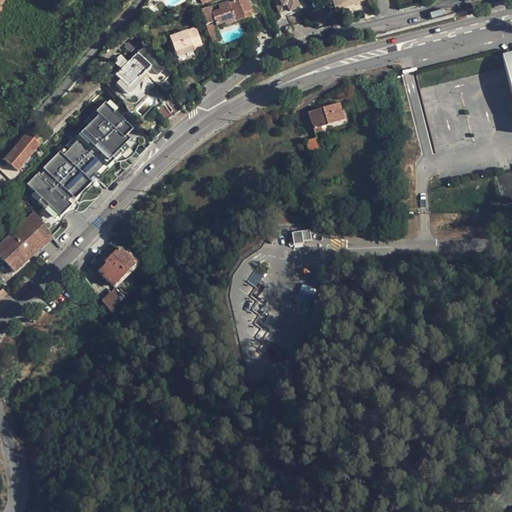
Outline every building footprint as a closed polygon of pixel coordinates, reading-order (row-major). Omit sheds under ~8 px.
[(245,18),(243,13),(251,10),(247,0),(237,0),(219,6),(220,10),(212,12),(217,25),(225,22),(226,25),(245,18)] [(299,7),(295,0),(274,0),(280,13),(289,10),(289,11),(299,7)] [(214,22),(209,7),(200,10),(206,25),(212,22),(214,22)] [(152,20),(142,8),(135,15),(144,26),(152,20)] [(292,26),(288,15),(272,22),(277,32),(292,26)] [(219,41),(212,22),(206,25),(213,43),(219,41)] [(202,45),(196,29),(170,37),(174,51),(192,45),(193,47),(202,45)] [(194,51),(193,47),(192,45),(174,51),(177,57),(194,51)] [(139,78),(151,66),(137,52),(128,62),(121,69),(116,75),(128,88),(138,77),(139,78)] [(511,52),(503,55),(511,92),(511,52)] [(121,69),(128,62),(126,60),(119,67),(121,69)] [(94,109),(98,113),(107,103),(86,86),(70,105),(77,111),(75,113),(75,115),(75,116),(75,118),(76,119),(78,120),(80,121),(81,121),(82,121),(83,121),(84,120),(85,119),(94,109)] [(341,109),(339,104),(329,107),(331,112),(341,109)] [(345,120),(341,109),(331,112),(329,107),(308,113),(313,129),(321,127),(345,120)] [(91,125),(100,114),(98,113),(94,109),(85,119),(91,125)] [(63,144),(73,134),(58,119),(48,129),(63,144)] [(39,146),(28,131),(20,141),(34,153),(39,146)] [(321,153),(316,138),(306,141),(306,144),(309,153),(310,156),(321,153)] [(18,172),(34,153),(20,141),(4,160),(18,172)] [(511,170),(497,173),(502,201),(511,198),(511,170)] [(0,258),(14,273),(52,237),(34,213),(0,245),(0,258)] [(198,226),(209,221),(207,215),(195,220),(198,226)] [(292,231),(293,242),(311,241),(310,229),(292,231)] [(112,288),(134,265),(118,251),(104,266),(105,267),(97,275),(112,288)] [(113,292),(101,301),(111,313),(123,304),(113,292)]
